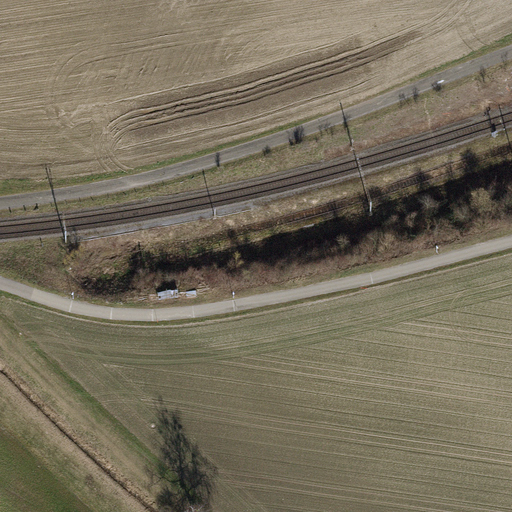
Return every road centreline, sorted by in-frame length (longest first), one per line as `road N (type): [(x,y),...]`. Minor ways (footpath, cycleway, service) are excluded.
road 1 (residential): [(511,52),(218,158),(0,202)]
road 2 (track): [(511,241),(371,278),(154,315),(70,306),(0,282)]
